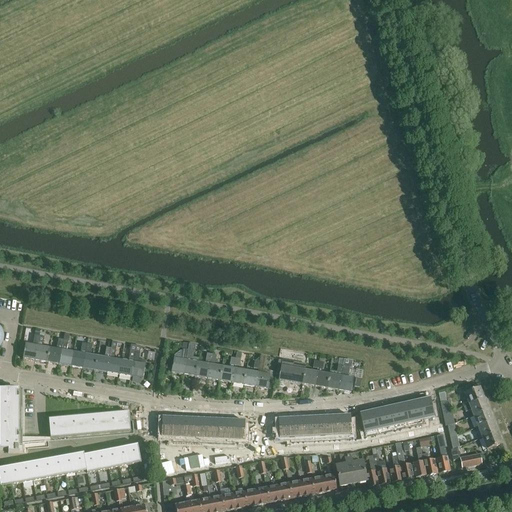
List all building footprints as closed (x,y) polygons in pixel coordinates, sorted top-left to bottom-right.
[(25,345),(23,360),(35,362),(39,337),(40,331),(35,331),(34,336),(33,343),(32,346),(25,345)] [(39,337),(35,362),(47,364),(49,349),(43,348),(44,338),(39,337)] [(49,349),(47,364),(59,366),(63,341),(58,340),(56,350),(49,349)] [(63,341),(59,366),(71,368),(73,353),(66,352),(68,342),(63,341)] [(111,349),(107,374),(118,376),(121,361),(114,360),(116,350),(117,344),(112,343),(111,349)] [(73,353),(71,368),(83,370),(87,345),(82,344),(80,354),(73,353)] [(87,345),(83,370),(95,372),(97,357),(90,356),(92,346),(87,345)] [(187,354),(183,376),(195,378),(198,363),(199,359),(193,358),(195,346),(189,345),(188,350),(187,354)] [(121,361),(118,376),(130,378),(136,347),(131,346),(130,353),(128,362),(121,361)] [(136,347),(130,378),(143,380),(145,366),(146,361),(139,360),(140,354),(141,347),(136,346),(136,347)] [(97,357),(95,372),(107,374),(111,349),(106,348),(104,358),(97,357)] [(170,358),(166,369),(171,371),(171,374),(183,376),(187,354),(182,353),(180,360),(170,358)] [(198,363),(195,378),(207,380),(212,355),(211,355),(206,354),(205,364),(198,363)] [(212,355),(207,380),(219,382),(222,367),(215,366),(216,356),(212,355)] [(258,374),(255,388),(268,390),(269,384),(272,385),(274,372),(271,372),(263,371),(264,364),(266,357),(261,357),(259,363),(258,370),(257,373),(258,374)] [(282,361),(280,376),(279,381),(290,383),(294,363),(282,361)] [(317,373),(314,387),(326,389),(329,375),(322,374),(324,363),(319,362),(318,370),(317,373)] [(294,363),(290,383),(303,385),(305,371),(306,365),(294,363)] [(329,375),(326,389),(339,391),(343,367),(338,366),(337,373),(329,371),(329,375)] [(222,367),(219,382),(231,384),(234,369),(222,367)] [(343,367),(339,391),(351,393),(353,379),(347,378),(349,368),(343,367)] [(234,369),(231,384),(243,386),(246,371),(234,369)] [(246,371),(243,386),(255,388),(258,374),(257,373),(246,371)] [(305,371),(303,385),(314,387),(317,373),(305,371)] [(470,386),(460,390),(462,396),(464,395),(469,406),(484,400),(479,388),(472,391),(470,386)] [(10,391),(0,390),(0,450),(8,451),(8,453),(19,453),(19,448),(20,448),(20,391),(19,391),(10,391)] [(431,399),(419,401),(423,420),(435,418),(431,399)] [(469,406),(464,408),(466,413),(470,411),(473,417),(488,411),(484,400),(469,406)] [(419,401),(360,414),(365,438),(378,435),(383,434),(406,429),(412,428),(424,425),(423,420),(419,401)] [(440,403),(442,415),(450,413),(447,402),(446,402),(444,402),(441,403),(440,403)] [(488,411),(473,417),(477,428),(493,422),(488,411)] [(128,413),(49,420),(51,440),(130,432),(128,413)] [(450,413),(442,415),(445,427),(447,426),(452,425),(452,424),(450,413)] [(347,415),(287,420),(288,440),(289,444),(302,443),(307,443),(331,441),(336,440),(349,439),(347,415)] [(162,419),(161,439),(173,439),(173,419),(162,419)] [(173,439),(172,444),(185,444),(191,444),(215,445),(220,445),(233,446),(233,441),(234,421),(173,419),(173,439)] [(287,420),(275,421),(277,441),(288,440),(287,420)] [(234,421),(233,441),(245,441),(245,422),(234,421)] [(493,422),(477,428),(481,439),(497,433),(493,422)] [(452,425),(447,426),(450,438),(457,436),(454,424),(452,424),(452,425)] [(497,433),(481,439),(486,451),(502,445),(497,433)] [(438,459),(436,460),(438,474),(450,472),(442,435),(436,437),(441,457),(438,458),(438,459)] [(457,436),(450,438),(452,450),(452,451),(458,449),(460,448),(457,436)] [(430,438),(419,440),(421,449),(432,446),(430,438)] [(138,446),(127,448),(130,466),(141,464),(138,446)] [(127,448),(116,450),(120,468),(130,466),(127,448)] [(419,463),(412,464),(415,479),(426,477),(422,455),(420,449),(420,448),(416,449),(419,463)] [(452,450),(451,451),(453,462),(460,461),(462,470),(482,466),(482,465),(480,455),(460,459),(458,449),(452,451),(452,450)] [(116,450),(105,452),(109,470),(120,468),(116,450)] [(105,452),(95,454),(98,472),(109,470),(105,452)] [(402,452),(397,453),(403,482),(413,480),(410,465),(405,466),(402,452)] [(394,468),(388,469),(392,484),(403,482),(397,453),(392,454),(392,458),(391,458),(394,468)] [(83,454),(73,456),(76,474),(87,472),(84,456),(83,454)] [(95,454),(84,456),(87,472),(87,474),(98,472),(95,454)] [(345,464),(335,466),(339,488),(340,487),(366,482),(368,482),(366,473),(365,474),(362,461),(352,462),(352,458),(356,457),(355,454),(346,455),(339,455),(340,460),(344,459),(345,464)] [(427,454),(422,455),(426,477),(437,475),(434,460),(429,461),(427,454)] [(73,456),(62,458),(65,476),(76,474),(73,456)] [(377,456),(373,457),(379,486),(390,484),(387,469),(386,469),(384,461),(379,462),(377,456)] [(368,482),(366,482),(367,486),(368,489),(379,486),(373,457),(368,458),(371,472),(366,473),(368,482)] [(62,458),(51,460),(55,478),(65,476),(62,458)] [(51,460),(41,461),(44,480),(55,478),(51,460)] [(41,461),(30,463),(33,482),(44,480),(41,461)] [(30,463),(19,465),(23,484),(33,482),(30,463)] [(19,465),(8,467),(12,486),(23,484),(19,465)] [(8,467),(0,468),(0,484),(1,488),(12,486),(8,467)] [(333,476),(322,478),(325,494),(336,491),(333,476)] [(182,478),(175,480),(176,485),(176,487),(183,486),(182,483),(182,478)] [(322,478),(311,480),(314,496),(325,494),(322,478)] [(306,481),(300,483),(302,498),(314,496),(311,480),(306,481)] [(300,483),(288,485),(291,500),(302,498),(300,483)] [(283,486),(277,487),(280,502),(291,500),(288,485),(283,486)] [(266,489),(268,504),(280,502),(277,487),(266,489)] [(238,494),(232,495),(234,511),(246,509),(243,493),(243,489),(237,490),(238,494)] [(261,490),(254,491),(257,507),(268,504),(266,489),(261,490)] [(243,493),(246,509),(257,507),(254,491),(243,493)] [(232,495),(220,498),(222,511),(228,511),(234,511),(232,495)] [(222,511),(220,498),(209,500),(211,511),(222,511)] [(199,502),(197,502),(199,511),(211,511),(209,500),(199,502)] [(180,502),(175,503),(175,506),(175,511),(187,511),(186,504),(180,505),(180,502)] [(187,504),(186,504),(187,511),(199,511),(197,502),(187,504)]
